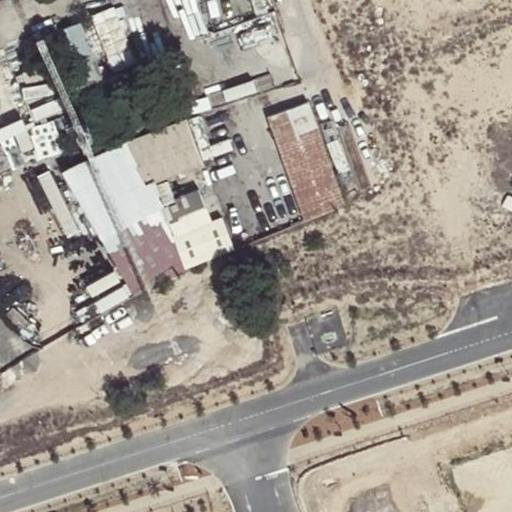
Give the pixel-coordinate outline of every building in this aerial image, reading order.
[(317,98),(273,112),(307,218),(351,205),(317,98)] [(190,127),(184,108),(148,120),(156,139),(190,127)] [(168,246),(224,225),(190,127),(156,139),(133,146),(168,246)] [(46,175),(74,233),(99,220),(71,163),(46,175)] [(124,267),(95,280),(108,307),(136,294),(124,267)]
